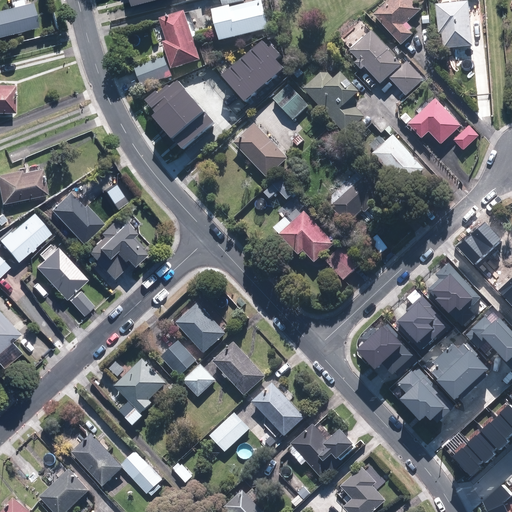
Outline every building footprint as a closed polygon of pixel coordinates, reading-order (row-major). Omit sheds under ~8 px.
[(212,9),(220,40),(268,28),(261,0),(260,0),(230,7),(229,5),(212,9)] [(411,0),(393,0),(377,15),(404,45),(415,34),(406,24),(421,10),(411,0)] [(475,46),(470,1),(440,4),(443,33),(445,33),(446,49),(475,46)] [(34,5),(0,13),(0,35),(39,27),(34,5)] [(201,58),(186,11),(163,18),(171,43),(168,44),(175,66),(201,58)] [(432,13),(421,14),(422,27),(433,27),(432,13)] [(373,31),(352,51),(383,84),(405,64),(373,31)] [(253,48),(275,74),(282,67),(275,59),(280,55),(271,45),(268,47),(262,40),(253,48)] [(241,57),(265,83),(275,74),(253,48),(241,57)] [(231,66),(254,91),(265,83),(241,57),(231,66)] [(166,58),(139,68),(145,85),(172,74),(166,58)] [(425,79),(409,62),(391,78),(408,95),(425,79)] [(220,75),(243,100),(254,91),(231,66),(220,75)] [(203,79),(199,71),(184,77),(188,86),(203,79)] [(211,72),(190,91),(223,127),(244,108),(211,72)] [(323,73),(306,89),(348,134),(367,116),(353,102),(364,92),(345,72),(337,80),(331,74),(323,73)] [(144,100),(155,113),(184,90),(185,88),(177,81),(169,86),(167,84),(157,92),(156,90),(144,100)] [(290,85),(276,99),(295,120),(310,107),(290,85)] [(10,88),(0,87),(0,109),(10,110),(10,88)] [(161,127),(194,99),(184,90),(155,113),(151,116),(161,127)] [(170,138),(204,110),(194,99),(161,127),(170,138)] [(462,126),(438,99),(411,124),(424,138),(431,131),(443,143),(462,126)] [(181,150),(213,121),(204,110),(170,138),(181,150)] [(258,124),(238,143),(270,178),(290,159),(258,124)] [(466,150),(480,136),(470,126),(456,141),(466,150)] [(427,169),(396,135),(376,153),(407,187),(427,169)] [(0,177),(0,193),(2,202),(47,194),(42,169),(0,177)] [(369,175),(334,206),(350,224),(366,209),(367,210),(385,194),(369,175)] [(297,193),(283,178),(267,193),(272,199),(281,191),(289,200),(297,193)] [(114,184),(105,190),(117,208),(126,201),(114,184)] [(69,191),(52,208),(84,241),(101,224),(69,191)] [(2,212),(0,213),(0,226),(9,220),(2,212)] [(337,243),(306,212),(284,233),(303,253),(306,250),(317,262),(337,243)] [(52,236),(34,214),(1,241),(19,263),(52,236)] [(120,226),(114,220),(103,231),(106,234),(89,251),(114,276),(130,260),(132,263),(145,251),(129,235),(133,232),(124,223),(120,226)] [(472,234),(488,252),(501,240),(485,222),(472,234)] [(457,247),(474,264),(488,252),(472,234),(457,247)] [(345,245),(328,261),(345,279),(362,263),(345,245)] [(58,248),(39,265),(84,314),(94,304),(77,286),(86,278),(58,248)] [(0,278),(11,268),(0,256),(0,278)] [(481,298),(448,262),(435,274),(440,279),(435,284),(428,290),(462,326),(474,315),(468,309),(481,298)] [(511,301),(511,278),(498,291),(510,303),(511,301)] [(395,324),(423,353),(450,328),(440,317),(442,315),(422,295),(406,310),(408,312),(404,315),(395,324)] [(226,332),(199,303),(180,322),(207,350),(226,332)] [(0,349),(18,334),(0,313),(0,349)] [(511,371),(511,331),(500,318),(496,321),(496,320),(492,324),(485,316),(471,329),(471,330),(466,335),(479,349),(487,342),(498,353),(496,354),(507,366),(511,371)] [(387,369),(392,374),(413,355),(398,340),(401,338),(388,324),(386,326),(385,325),(383,327),(382,326),(376,331),(373,328),(360,339),(364,343),(356,350),(374,369),(381,363),(387,369)] [(198,359),(180,340),(164,356),(182,374),(198,359)] [(236,341),(215,360),(247,394),(267,375),(236,341)] [(488,369),(476,356),(478,354),(467,343),(465,345),(464,343),(458,348),(454,343),(444,352),(472,383),(488,369)] [(454,400),(472,383),(444,352),(433,362),(438,367),(432,373),(437,379),(436,381),(454,400)] [(168,382),(145,358),(118,384),(141,408),(168,382)] [(216,379),(202,364),(186,380),(200,395),(216,379)] [(454,407),(418,367),(413,371),(412,370),(397,383),(406,393),(400,399),(420,421),(426,415),(430,420),(432,418),(437,423),(454,407)] [(275,383),(255,400),(286,434),(306,416),(275,383)] [(497,417),(511,433),(511,432),(511,408),(509,405),(500,412),(501,414),(497,417)] [(212,435),(227,451),(251,428),(236,412),(212,435)] [(498,450),(508,441),(506,439),(511,433),(497,417),(490,423),(490,422),(480,430),(498,450)] [(316,424),(294,443),(322,476),(344,457),(316,424)] [(105,484),(124,467),(149,493),(164,479),(137,451),(123,464),(95,433),(74,451),(105,484)] [(485,463),(494,454),(492,452),(495,449),(481,433),(477,436),(476,435),(467,444),(485,463)] [(470,476),(480,467),(477,464),(481,461),(466,446),(463,449),(462,448),(453,457),(470,476)] [(43,475),(29,461),(20,469),(35,483),(43,475)] [(346,505),(352,511),(373,511),(388,499),(374,484),(377,481),(364,467),(344,485),(355,497),(346,505)] [(64,511),(91,489),(72,469),(43,495),(58,511),(64,511)] [(483,502),(487,511),(507,511),(503,502),(511,496),(502,486),(483,502)] [(264,511),(244,490),(227,505),(232,511),(264,511)] [(35,511),(16,496),(2,511),(35,511)]
